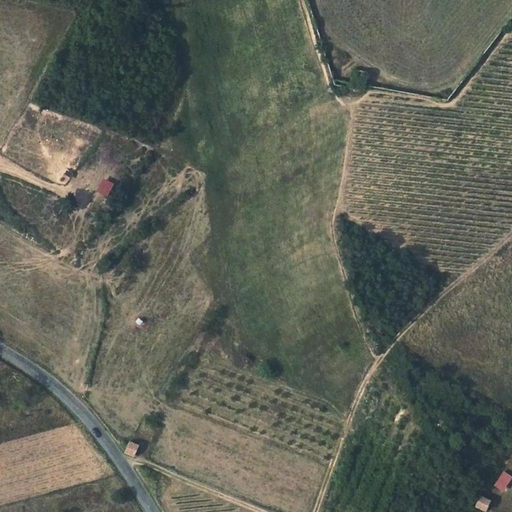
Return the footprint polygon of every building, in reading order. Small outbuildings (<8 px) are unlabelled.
[(352,87),(365,89),(367,74),(354,72),(352,82),(352,87)] [(116,183),(105,177),(98,191),(108,197),(116,183)] [(131,456),(139,460),(144,452),(135,448),(131,456)] [(142,476),(149,489),(161,480),(149,475),(142,476)] [(482,503),(479,511),(489,511),(491,506),(482,503)]
